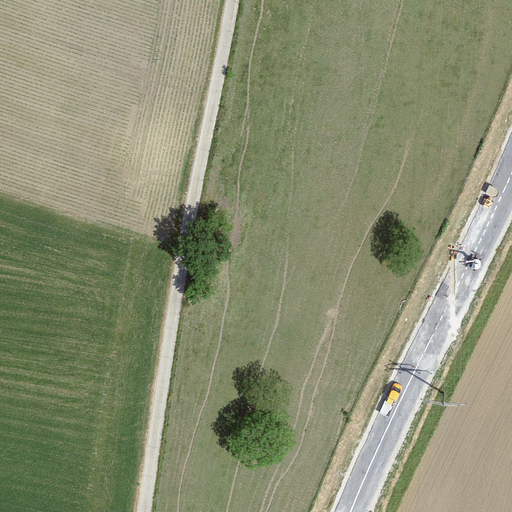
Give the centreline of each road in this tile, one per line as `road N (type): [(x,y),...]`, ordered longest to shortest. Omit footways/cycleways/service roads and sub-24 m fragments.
road 1 (unclassified): [(230,0),(187,222),(146,511)]
road 2 (secondary): [(511,172),(348,511)]
